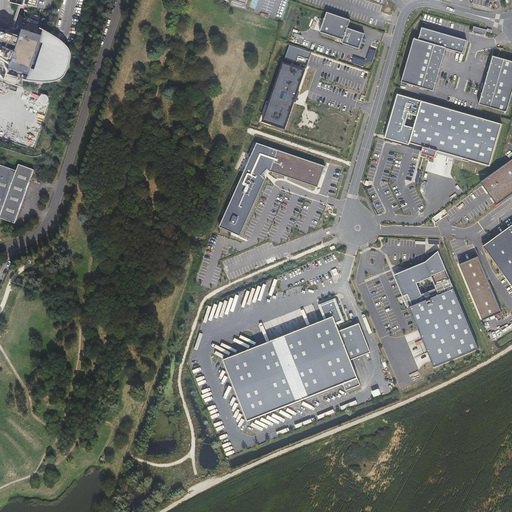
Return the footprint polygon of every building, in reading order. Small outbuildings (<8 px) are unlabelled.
[(353,20),(330,12),(323,32),(346,39),(345,43),(362,48),(364,41),(366,41),(367,38),(366,37),(367,33),(350,28),(353,20)] [(1,18),(0,21),(5,22),(17,26),(18,23),(1,18)] [(5,22),(0,21),(0,22),(0,25),(15,31),(17,26),(5,22)] [(473,26),(472,32),(485,35),(486,31),(486,30),(473,26)] [(461,51),(464,39),(420,27),(417,39),(413,38),(401,81),(431,90),(444,47),(461,51)] [(43,36),(42,36),(24,30),(22,35),(0,28),(0,66),(11,70),(11,69),(29,75),(30,75),(43,36)] [(46,36),(61,40),(60,39),(56,36),(44,29),(42,34),(46,36)] [(67,46),(61,40),(46,36),(42,34),(42,36),(43,36),(30,75),(29,75),(27,81),(35,82),(41,83),(48,82),(53,82),(57,81),(61,79),(63,78),(65,75),(67,71),(71,60),(71,56),(70,51),(69,49),(67,46)] [(310,52),(290,45),(285,59),(295,63),(298,56),(309,59),(310,52)] [(511,83),(511,61),(491,55),(477,103),(504,111),(511,83)] [(306,71),(283,63),(262,123),(285,131),(306,71)] [(18,79),(8,75),(6,80),(17,84),(18,79)] [(397,95),(385,137),(423,147),(422,154),(435,158),(436,152),(489,167),(501,125),(397,95)] [(326,167),(257,144),(219,228),(240,238),(265,180),(261,176),(268,169),(270,172),(318,188),(326,167)] [(511,160),(480,182),(497,205),(511,194),(511,160)] [(0,218),(15,223),(34,170),(19,164),(16,171),(0,164),(0,218)] [(511,225),(483,246),(511,287),(511,225)] [(416,327),(434,370),(479,351),(438,252),(426,263),(394,276),(416,327)] [(274,254),(226,273),(229,279),(277,261),(274,254)] [(478,257),(460,265),(484,321),(502,313),(478,257)] [(222,364),(247,425),(343,386),(345,391),(359,386),(349,362),(370,354),(359,325),(338,334),(334,324),(341,321),(334,303),(321,308),(326,323),(222,364)] [(372,391),(374,397),(381,394),(379,389),(372,391)]
